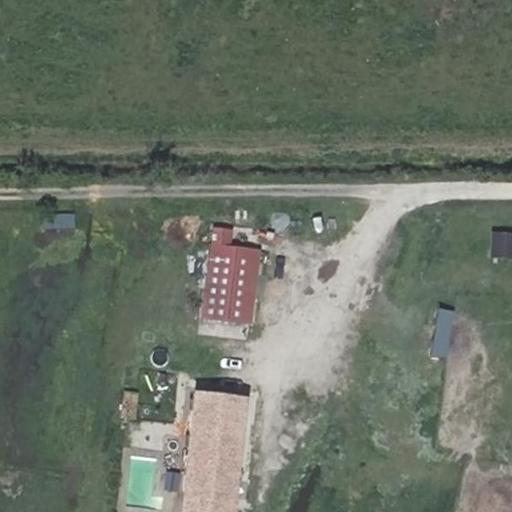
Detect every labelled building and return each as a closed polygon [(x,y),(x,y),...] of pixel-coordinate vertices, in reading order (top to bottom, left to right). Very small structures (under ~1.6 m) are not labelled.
[(197,321),(249,326),(256,249),(228,247),(229,229),(206,226),(197,321)] [(487,259),(511,261),(511,252),(511,234),(489,232),(487,259)] [(446,358),(450,312),(431,310),(427,356),(446,358)] [(120,392),(119,417),(134,418),(135,393),(120,392)] [(232,511),(245,403),(194,397),(179,511),(232,511)]
